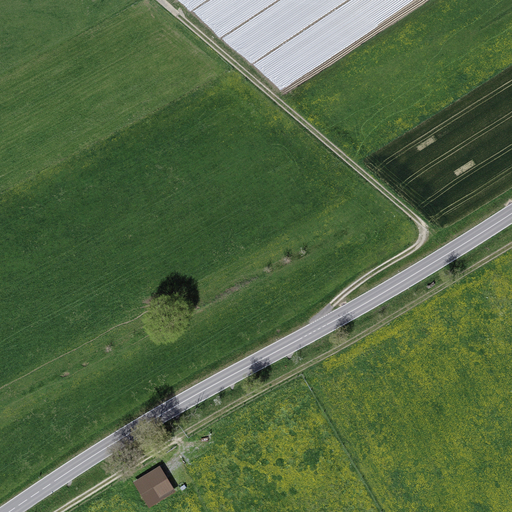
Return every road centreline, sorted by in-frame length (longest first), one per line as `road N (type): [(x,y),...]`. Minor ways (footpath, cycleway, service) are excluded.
road 1 (primary): [(9,511),(138,427),(511,212)]
road 2 (track): [(511,244),(56,511)]
road 3 (track): [(161,0),(422,227),(416,245),(332,303),(318,328)]
